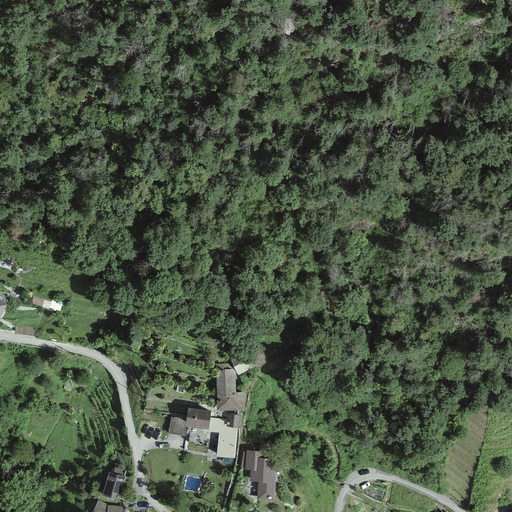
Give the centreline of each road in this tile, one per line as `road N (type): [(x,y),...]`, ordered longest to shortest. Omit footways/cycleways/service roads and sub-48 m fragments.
road 1 (unclassified): [(168,511),(142,483),(111,366),(88,353),(0,337)]
road 2 (unclassified): [(460,511),(375,474),(350,482),(338,511)]
